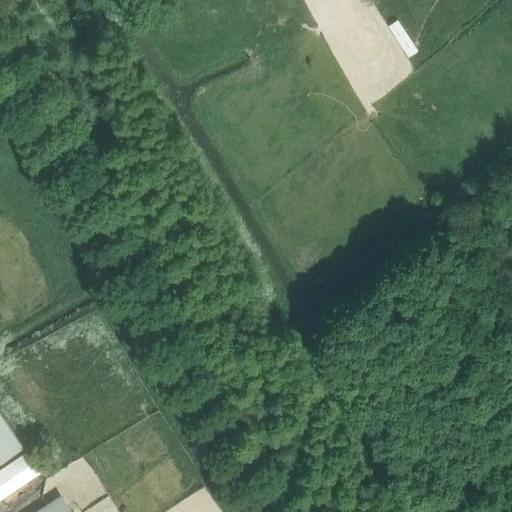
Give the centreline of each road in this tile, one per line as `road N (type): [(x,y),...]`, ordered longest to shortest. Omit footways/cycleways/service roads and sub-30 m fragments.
road 1 (track): [(273,511),(0,37)]
road 2 (unknown): [(298,511),(74,121),(46,77),(10,55)]
